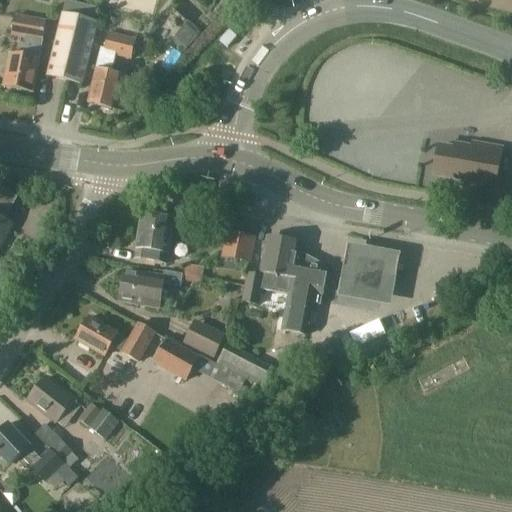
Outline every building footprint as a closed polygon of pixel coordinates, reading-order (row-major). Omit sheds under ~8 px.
[(88,21),(89,14),(64,8),(47,78),(64,82),(81,20),(88,21)] [(43,41),(46,24),(14,18),(11,35),(43,41)] [(83,87),(99,25),(81,20),(64,82),(83,87)] [(178,34),(177,35),(190,47),(201,35),(188,22),(187,24),(178,34)] [(229,31),(219,42),(227,48),(237,38),(229,31)] [(131,60),(134,42),(110,36),(106,54),(131,60)] [(34,94),(41,61),(9,55),(3,89),(34,94)] [(116,114),(123,78),(96,71),(88,106),(116,114)] [(503,149),(473,144),(472,148),(455,146),(455,150),(439,148),(434,177),(496,187),(503,149)] [(0,247),(11,227),(0,220),(0,212),(2,207),(9,211),(16,199),(0,189),(0,247)] [(168,266),(169,256),(174,220),(141,215),(135,251),(134,261),(168,266)] [(250,264),(255,239),(226,235),(222,259),(250,264)] [(299,246),(270,241),(266,243),(266,245),(264,247),(263,252),(264,255),(261,275),(247,272),(242,303),(259,306),(261,291),(288,297),(282,331),(307,335),(313,306),(320,307),(327,270),(296,265),(299,246)] [(400,257),(346,248),(337,302),(391,311),(400,257)] [(201,285),(204,270),(184,267),(182,282),(201,285)] [(160,310),(164,280),(125,273),(119,304),(160,310)] [(128,342),(89,320),(75,341),(105,358),(112,345),(142,362),(158,333),(138,324),(128,342)] [(229,327),(225,339),(242,344),(245,333),(229,327)] [(187,347),(202,355),(220,364),(223,357),(226,347),(195,331),(187,347)] [(202,355),(187,347),(168,338),(155,363),(187,381),(202,355)] [(269,393),(278,373),(229,347),(219,367),(269,393)] [(57,423),(73,403),(44,380),(29,400),(57,423)] [(111,447),(127,427),(113,415),(94,401),(78,421),(111,447)] [(69,472),(67,470),(50,452),(41,461),(28,448),(8,427),(0,434),(0,453),(11,465),(19,457),(52,489),(69,472)] [(50,452),(67,470),(76,461),(44,428),(34,437),(50,452)]
